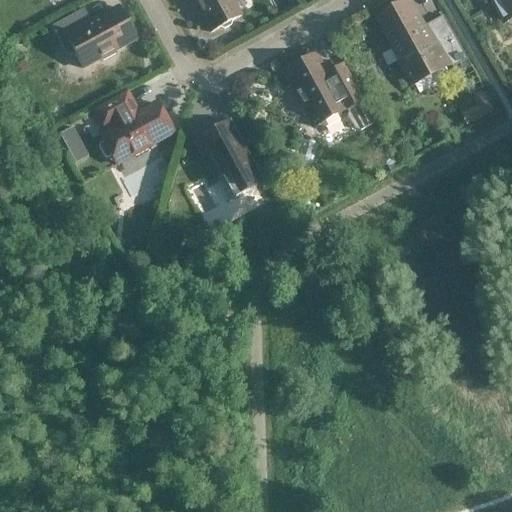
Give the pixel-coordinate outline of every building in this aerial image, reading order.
[(231,22),(240,17),(230,0),(191,0),(193,3),(193,4),(194,5),(200,15),(199,16),(200,17),(210,34),(218,29),(223,30),(229,27),(231,22)] [(497,5),(507,24),(511,20),(511,0),(491,0),(495,6),(497,5)] [(453,69),(468,61),(444,17),(427,26),(428,29),(424,31),(408,5),(381,19),(395,49),(392,50),(398,63),(401,61),(410,81),(411,80),(413,83),(445,66),(443,63),(444,63),(443,62),(447,59),(453,69)] [(117,9),(91,23),(83,10),(50,28),(58,43),(59,42),(66,55),(70,56),(73,54),(82,69),(97,61),(101,62),(115,55),(116,51),(135,40),(133,38),(135,34),(131,27),(126,26),(117,9)] [(360,132),(373,124),(341,67),(324,77),(318,76),(321,68),(314,56),(282,73),(293,94),(292,97),(298,107),(301,108),(305,115),(304,119),(306,123),(310,124),(312,128),(317,126),(323,128),(337,121),(338,114),(346,110),(348,113),(347,117),(354,130),(360,132)] [(104,143),(103,144),(99,146),(98,149),(103,159),(106,160),(110,158),(116,168),(148,150),(148,147),(171,135),(155,105),(138,114),(126,93),(91,112),(103,133),(99,135),(104,143)] [(482,93),(475,97),(479,103),(476,104),(485,121),(496,114),(487,99),(486,99),(482,93)] [(255,188),(220,125),(199,137),(234,200),(255,188)] [(70,131),(58,138),(62,146),(75,139),(70,131)] [(151,259),(147,271),(159,274),(161,267),(158,262),(151,259)]
